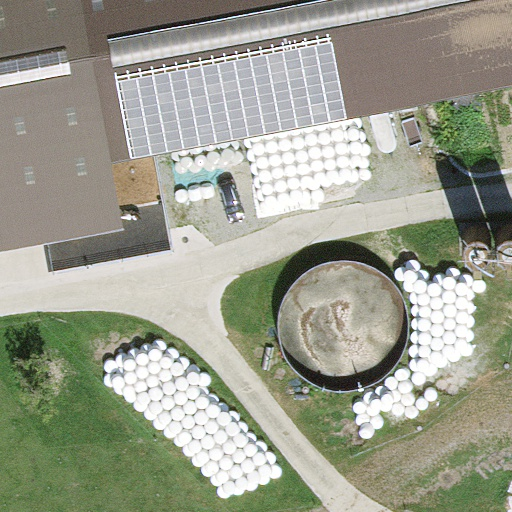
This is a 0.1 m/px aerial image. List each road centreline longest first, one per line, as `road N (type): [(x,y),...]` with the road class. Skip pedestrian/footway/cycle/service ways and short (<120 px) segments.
road 1 (track): [(0,300),(511,191)]
road 2 (track): [(147,272),(214,338),(311,461),(366,511)]
